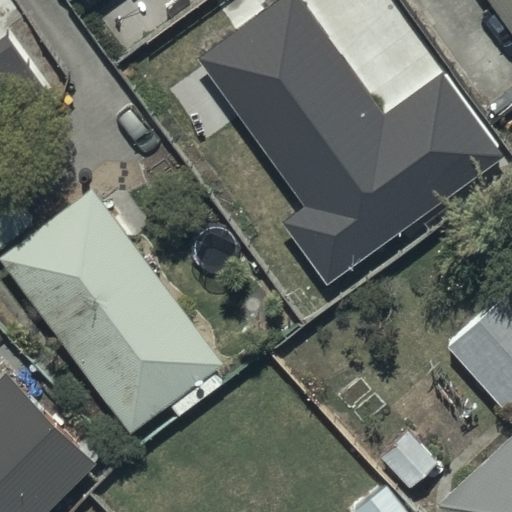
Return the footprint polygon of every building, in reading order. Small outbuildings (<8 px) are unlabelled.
[(196,57),(164,11),(144,25),(125,0),(114,0),(95,13),(150,90),(196,57)] [(306,0),(266,0),(201,48),(307,192),(283,210),(330,274),(505,145),(444,62),(385,106),(306,0)] [(511,0),(494,0),(511,24),(511,0)] [(56,93),(17,36),(0,47),(0,109),(4,115),(15,107),(22,117),(56,93)] [(0,249),(35,224),(0,176),(0,249)] [(139,432),(230,363),(97,187),(6,255),(139,432)] [(511,404),(511,294),(451,347),(505,410),(511,404)] [(362,329),(342,303),(279,351),(300,378),(362,329)] [(0,511),(48,511),(100,463),(14,374),(0,387),(0,511)] [(511,511),(511,434),(440,504),(447,511),(511,511)]
